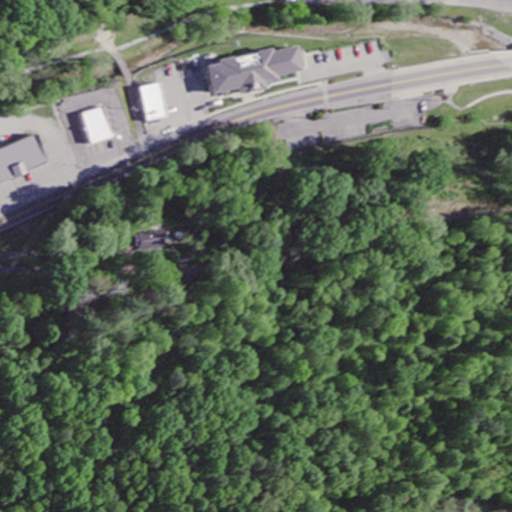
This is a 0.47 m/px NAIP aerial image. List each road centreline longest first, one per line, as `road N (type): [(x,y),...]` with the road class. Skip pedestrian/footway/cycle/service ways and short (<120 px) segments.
road 1 (primary): [(0,220),(259,106),(379,77),(511,63)]
road 2 (residential): [(511,208),(382,210),(188,259),(0,264)]
road 3 (residential): [(94,56),(213,10),(279,0),(481,4),(511,23)]
road 4 (residential): [(9,78),(23,107),(53,98),(87,179)]
